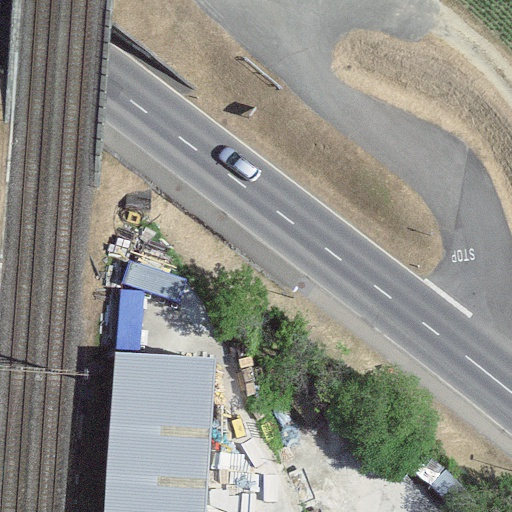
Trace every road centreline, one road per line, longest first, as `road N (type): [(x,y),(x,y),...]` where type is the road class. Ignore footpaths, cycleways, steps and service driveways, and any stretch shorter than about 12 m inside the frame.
road 1 (primary): [(1,0),(487,373)]
road 2 (unclassified): [(487,373),(481,267),(460,192),(282,54)]
